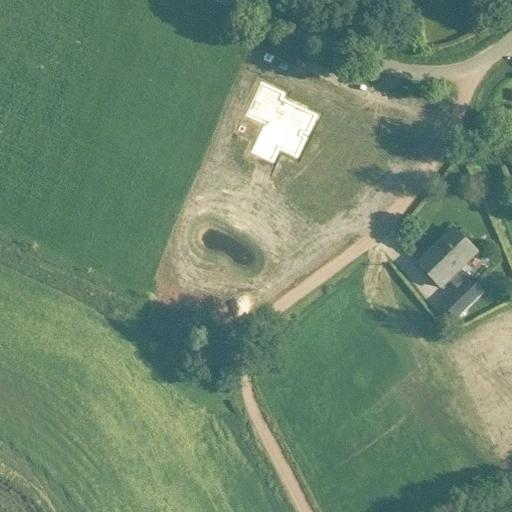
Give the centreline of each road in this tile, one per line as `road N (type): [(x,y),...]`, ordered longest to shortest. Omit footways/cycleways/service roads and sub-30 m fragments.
road 1 (track): [(480,62),(442,154),(407,201),(263,322),(249,344),(247,392),(304,511)]
road 2 (unclassified): [(480,62),(434,73),(382,65),(227,0)]
